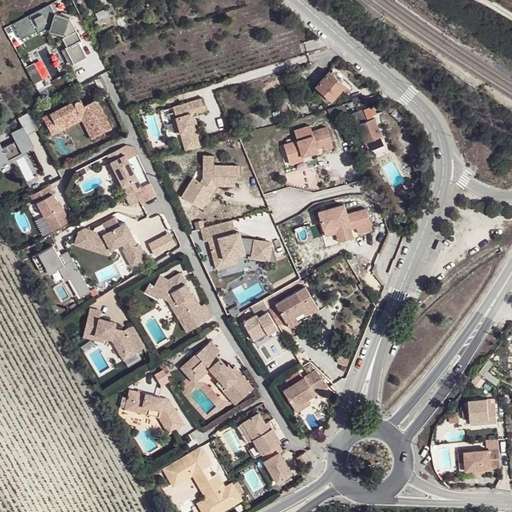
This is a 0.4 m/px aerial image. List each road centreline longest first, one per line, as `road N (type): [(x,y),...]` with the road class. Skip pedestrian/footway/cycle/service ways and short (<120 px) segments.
road 1 (residential): [(102,72),(220,318),(287,431),(334,455)]
road 2 (tertiary): [(296,0),(433,123),(443,168)]
road 3 (tertiary): [(402,453),(511,273)]
road 4 (tertiary): [(511,271),(408,406),(378,427)]
road 5 (tertiary): [(397,294),(345,435)]
road 6 (tertiary): [(370,426),(375,370),(397,294)]
road 7 (tertiary): [(443,168),(397,294)]
